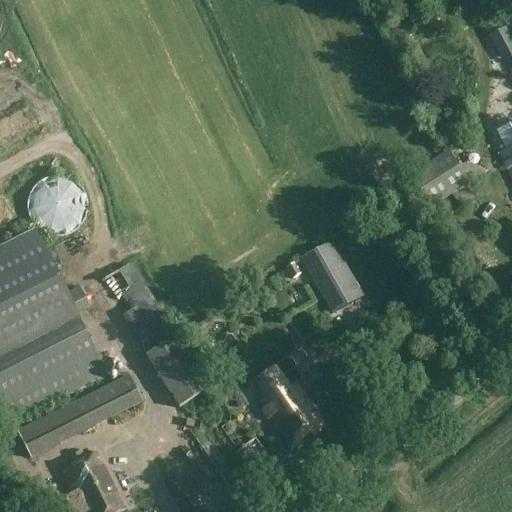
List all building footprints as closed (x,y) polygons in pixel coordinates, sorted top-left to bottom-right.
[(0,76),(5,74),(9,70),(12,66),(14,62),(16,58),(17,53),(18,48),(17,43),(15,38),(13,33),(10,29),(7,26),(2,23),(0,21),(0,76)] [(511,41),(505,29),(488,38),(502,64),(511,58),(511,41)] [(511,178),(511,125),(497,132),(506,152),(501,154),(511,178)] [(466,189),(469,186),(448,153),(410,177),(431,210),(452,197),(455,202),(468,193),(466,189)] [(43,182),(39,185),(35,188),(32,192),(29,197),(28,202),(27,207),(27,212),(28,217),(30,222),(33,227),(36,231),(41,234),(45,236),(50,238),(55,239),(60,239),(65,238),(70,236),(74,233),(78,230),(82,226),(84,222),(86,217),(87,212),(87,207),(87,202),(85,198),(83,193),(80,189),(76,186),(72,183),(68,181),(63,179),(58,179),(53,179),(48,180),(43,182)] [(106,377),(75,315),(89,308),(81,289),(66,297),(35,235),(0,252),(0,414),(6,427),(106,377)] [(332,315),(363,298),(331,243),(300,261),(332,315)] [(210,384),(174,330),(175,330),(131,264),(104,281),(183,401),(210,384)] [(296,356),(299,366),(314,361),(310,350),(296,356)] [(290,451),(324,428),(294,385),(299,381),(287,362),(272,372),(254,385),(265,401),(258,406),(290,451)] [(30,460),(142,403),(129,378),(17,435),(30,460)] [(255,440),(236,453),(255,480),(273,465),(255,440)] [(123,511),(128,510),(107,466),(106,467),(99,453),(61,473),(72,495),(64,499),(70,511),(123,511)] [(465,511),(511,511),(511,504),(498,486),(464,510),(465,511)]
